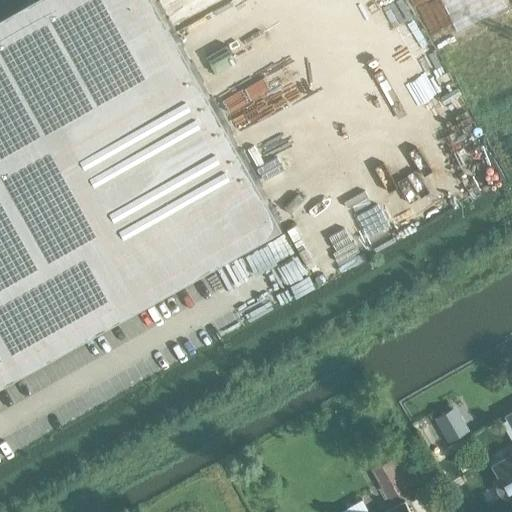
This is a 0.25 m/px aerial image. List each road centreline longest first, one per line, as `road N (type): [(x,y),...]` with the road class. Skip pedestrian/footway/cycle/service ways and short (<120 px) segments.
road 1 (unknown): [(0,430),(211,316)]
road 2 (unknown): [(324,0),(388,104)]
